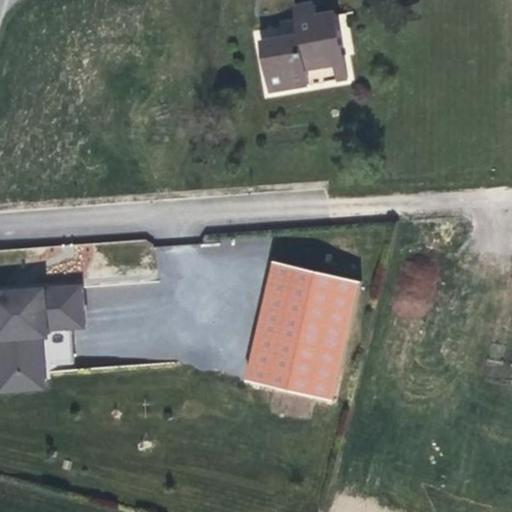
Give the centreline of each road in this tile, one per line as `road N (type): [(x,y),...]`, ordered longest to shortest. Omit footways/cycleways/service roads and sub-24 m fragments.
road 1 (residential): [(0,224),(334,200)]
road 2 (track): [(334,200),(511,188)]
